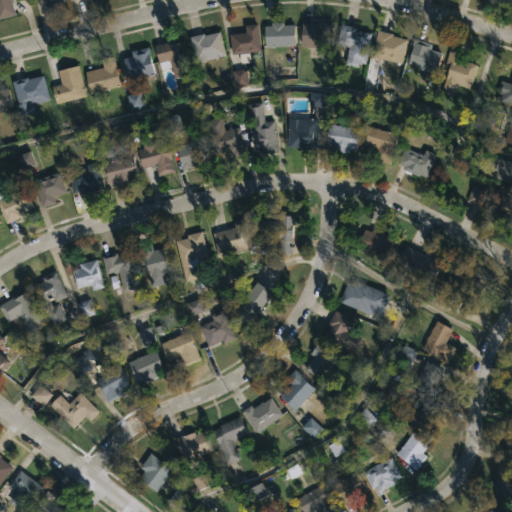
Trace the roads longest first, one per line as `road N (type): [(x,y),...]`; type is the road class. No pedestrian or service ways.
road 1 (residential): [(511,265),(397,202),(300,181),(171,202),(0,267)]
road 2 (residential): [(511,37),(378,0),(189,8),(0,53)]
road 3 (residential): [(330,185),(308,293),(273,347),(226,384),(139,423),(86,479)]
road 4 (residential): [(511,287),(478,362),(452,474),(409,511)]
road 5 (tertiary): [(129,511),(0,412)]
